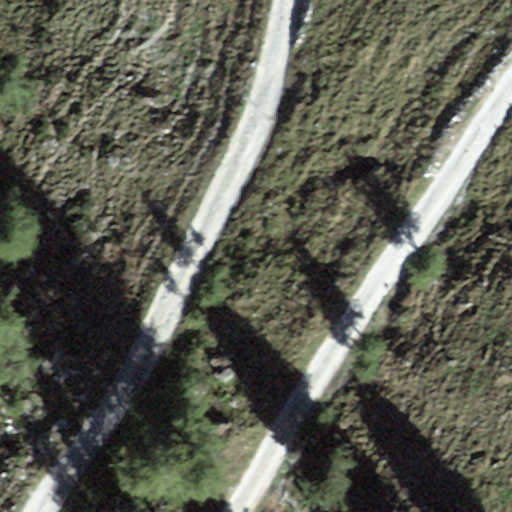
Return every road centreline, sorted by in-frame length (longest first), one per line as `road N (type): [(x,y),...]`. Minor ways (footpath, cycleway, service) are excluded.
road 1 (track): [(36,511),(94,431),(162,310),(254,123),(286,0)]
road 2 (track): [(511,84),(473,133),(237,511)]
